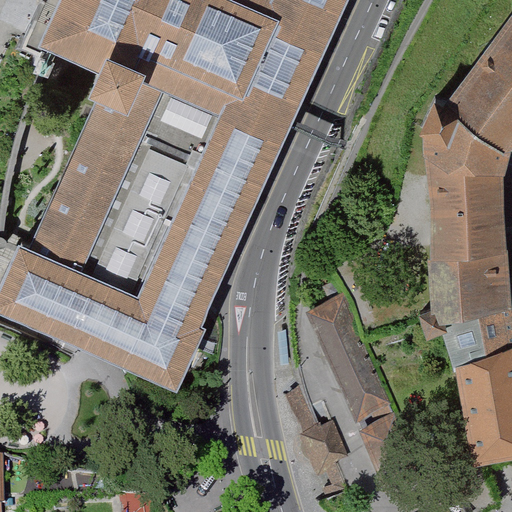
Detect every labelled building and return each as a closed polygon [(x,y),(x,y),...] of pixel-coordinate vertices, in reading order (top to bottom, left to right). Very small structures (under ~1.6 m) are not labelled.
[(110,354),(178,385),(207,320),(202,318),(346,0),(54,0),(38,36),(98,62),(88,83),(99,88),(30,240),(19,235),(0,276),(0,304),(81,341),(110,354)] [(421,137),(423,162),(448,183),(502,181),(504,158),(511,147),(511,0),(506,0),(431,100),(418,94),(401,127),(408,130),(421,137)] [(443,331),(508,304),(502,186),(502,181),(448,183),(423,162),(428,215),(428,321),(418,324),(426,347),(446,339),(443,331)] [(346,298),(313,313),(302,317),(357,428),(398,409),(346,298)] [(362,329),(401,320),(395,299),(357,308),(362,329)] [(511,349),(511,320),(508,304),(443,331),(446,339),(452,360),(511,349)] [(511,453),(511,349),(452,360),(469,460),(490,457),(511,453)] [(351,458),(334,417),(326,420),(319,424),(303,388),(296,391),(289,394),(304,430),(310,444),(317,460),(321,470),(328,467),(335,484),(340,482),(345,480),(337,463),(351,458)]
